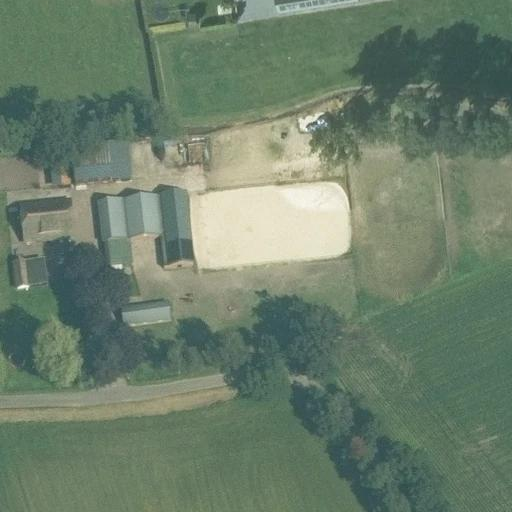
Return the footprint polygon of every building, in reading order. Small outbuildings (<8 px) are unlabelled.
[(277,0),(279,10),(340,0),(277,0)] [(75,194),(133,188),(128,147),(72,152),(73,169),(37,172),(38,173),(39,194),(75,190),(75,194)] [(99,206),(103,248),(159,242),(163,272),(196,268),(187,196),(99,206)] [(70,204),(23,208),(27,246),(73,241),(70,204)] [(110,272),(133,269),(131,255),(109,258),(110,272)] [(16,293),(30,290),(27,265),(13,267),(16,293)] [(159,295),(111,298),(112,322),(160,320),(159,295)]
